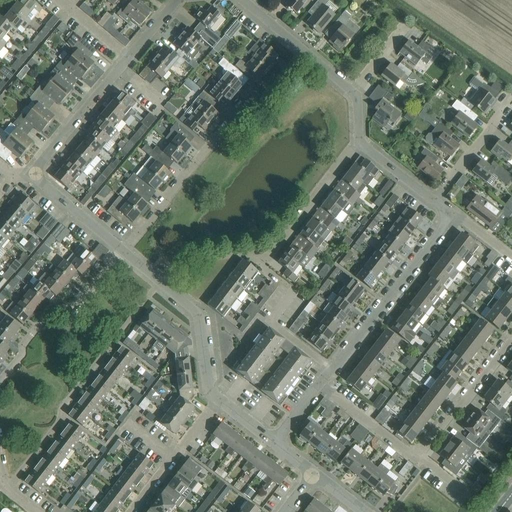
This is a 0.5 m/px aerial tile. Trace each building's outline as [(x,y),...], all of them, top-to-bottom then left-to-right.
[(42,8),(31,0),(19,0),(17,3),(30,14),(34,9),(38,13),(42,8)] [(130,20),(144,5),(138,0),(137,1),(135,0),(132,0),(130,3),(128,2),(126,2),(116,14),(127,23),(130,20)] [(310,0),(312,1),(313,0),(289,0),(285,5),(296,14),(301,8),(303,9),(309,0),(310,0)] [(334,15),(324,7),(329,1),(327,0),(318,0),(312,8),(316,12),(307,23),(314,29),(313,30),(316,33),(317,32),(319,33),(325,26),(334,15)] [(27,18),(30,14),(17,3),(10,11),(27,26),(31,22),(27,18)] [(94,12),(83,3),(79,8),(89,17),(94,12)] [(139,27),(151,13),(152,12),(144,5),(130,20),(139,27)] [(227,11),(235,16),(239,11),(231,5),(227,11)] [(209,30),(222,15),(211,6),(206,12),(201,8),(193,17),(202,24),(198,28),(217,44),(221,39),(209,30)] [(27,26),(10,11),(3,19),(17,30),(20,26),(24,30),(27,26)] [(102,27),(110,18),(111,16),(106,13),(97,23),(102,27)] [(359,29),(352,23),(342,14),(331,27),(337,32),(329,42),(334,46),(333,46),(339,51),(353,35),(354,36),(359,29)] [(17,30),(3,19),(0,15),(0,31),(6,36),(9,31),(14,35),(17,31),(16,30),(17,30)] [(51,30),(59,20),(54,15),(45,26),(51,30)] [(107,32),(114,24),(115,22),(110,18),(102,27),(107,32)] [(217,44),(198,28),(194,33),(187,27),(185,30),(183,29),(179,34),(194,47),(201,39),(213,49),(217,44)] [(43,39),(48,34),(42,29),(38,34),(43,39)] [(228,30),(224,35),(229,39),(233,34),(228,30)] [(94,63),(79,51),(86,43),(75,33),(73,35),(70,39),(68,41),(74,53),(70,57),(89,72),(94,66),(92,65),(94,63)] [(130,42),(119,33),(115,38),(125,47),(130,42)] [(37,47),(43,39),(38,34),(34,39),(31,43),(33,44),(37,47)] [(187,56),(194,47),(179,34),(174,40),(176,41),(173,44),(181,51),(177,55),(184,61),(188,64),(192,60),(187,56)] [(268,57),(273,51),(260,40),(247,54),(252,58),(268,71),(275,63),(268,57)] [(427,64),(437,51),(424,42),(419,48),(409,40),(399,53),(416,66),(420,60),(427,64)] [(219,42),(213,49),(217,52),(218,53),(224,47),(219,42)] [(184,61),(177,55),(173,52),(169,56),(162,50),(159,53),(158,52),(153,57),(169,70),(176,62),(181,66),(184,61)] [(89,72),(70,57),(63,51),(58,57),(62,60),(56,66),(72,80),(76,76),(80,80),(81,78),(83,79),(89,72)] [(169,70),(153,57),(149,63),(150,64),(147,67),(147,66),(139,75),(144,80),(151,70),(162,79),(169,70)] [(268,71),(252,58),(247,65),(240,60),(235,66),(248,77),(252,72),(260,80),(268,71)] [(16,72),(23,64),(19,61),(17,59),(10,68),(16,72)] [(31,59),(27,64),(33,69),(38,64),(31,59)] [(231,65),(223,59),(218,65),(223,69),(225,71),(231,65)] [(405,75),(390,64),(381,76),(395,86),(399,80),(404,84),(407,85),(409,86),(411,87),(412,86),(417,86),(419,85),(423,84),(424,82),(409,71),(405,75)] [(243,85),(238,81),(243,75),(231,65),(225,71),(223,69),(222,71),(222,75),(224,77),(220,81),(236,94),(243,85)] [(72,88),(62,80),(66,75),(72,80),(56,66),(45,79),(49,83),(67,98),(73,91),(71,90),(72,88)] [(13,76),(9,73),(6,70),(1,75),(9,81),(13,76)] [(494,100),(499,94),(504,88),(495,82),(490,88),(480,81),(475,77),(473,77),(469,83),(470,85),(478,91),(466,107),(468,109),(472,104),(484,114),(492,103),(494,104),(496,101),(494,100)] [(185,83),(196,93),(200,89),(189,79),(185,83)] [(201,88),(205,84),(200,80),(196,84),(201,88)] [(236,94),(220,81),(213,89),(208,85),(205,90),(209,94),(218,102),(222,97),(229,102),(236,94)] [(67,98),(49,83),(45,87),(40,85),(34,92),(42,99),(46,94),(58,105),(60,103),(61,105),(67,98)] [(135,104),(135,103),(136,102),(132,99),(131,100),(121,91),(117,95),(115,93),(111,98),(113,100),(132,116),(135,112),(131,109),(135,104)] [(54,116),(38,103),(42,99),(34,92),(29,98),(34,106),(31,111),(49,126),(54,119),(53,118),(54,116)] [(214,102),(202,92),(191,105),(212,122),(219,114),(210,106),(214,102)] [(388,92),(384,96),(390,100),(393,96),(388,92)] [(132,116),(113,100),(111,98),(108,102),(110,104),(106,108),(121,121),(121,120),(124,123),(130,115),(131,117),(132,116)] [(392,127),(401,115),(382,99),(377,105),(374,109),(377,111),(372,118),(384,128),(387,124),(392,127)] [(477,126),(467,118),(470,113),(455,102),(451,107),(461,115),(453,125),(468,137),(477,126)] [(426,103),(422,108),(427,112),(431,107),(426,103)] [(212,122),(191,105),(179,120),(182,123),(183,122),(192,131),(197,125),(204,131),(212,122)] [(121,121),(106,108),(100,117),(97,114),(97,115),(99,117),(114,129),(121,121)] [(410,109),(404,115),(412,121),(417,115),(410,109)] [(422,109),(418,114),(422,118),(423,117),(426,112),(422,109)] [(49,126),(31,111),(27,115),(22,113),(16,120),(21,124),(25,120),(40,133),(41,131),(43,133),(49,126)] [(148,129),(156,119),(149,113),(141,123),(148,129)] [(114,129),(99,117),(97,115),(93,119),(96,121),(93,125),(110,139),(117,132),(114,129)] [(33,142),(17,129),(21,124),(16,120),(10,126),(13,131),(9,136),(28,151),(33,145),(31,143),(33,142)] [(186,141),(191,135),(184,129),(176,122),(171,128),(169,130),(170,133),(165,138),(184,155),(192,146),(186,141)] [(459,146),(449,138),(453,133),(440,122),(431,134),(428,134),(425,139),(425,140),(431,145),(433,145),(443,153),(444,151),(451,156),(459,146)] [(110,139),(93,125),(92,125),(95,128),(89,136),(103,148),(110,139)] [(103,148),(89,136),(85,133),(78,141),(82,144),(96,156),(103,148)] [(28,151),(9,136),(5,141),(0,139),(0,157),(1,159),(9,150),(19,158),(20,157),(22,158),(28,151)] [(184,155),(165,138),(165,139),(170,144),(163,152),(156,146),(152,150),(168,163),(171,159),(177,164),(184,155)] [(129,141),(124,146),(122,149),(127,153),(134,145),(129,141)] [(511,146),(510,146),(507,146),(501,141),(498,141),(490,152),(501,160),(502,158),(509,163),(511,158),(511,146)] [(82,144),(75,152),(72,150),(75,153),(89,165),(96,156),(82,144)] [(443,170),(434,164),(438,159),(425,149),(421,153),(426,158),(418,168),(435,181),(443,170)] [(89,165),(75,153),(72,150),(65,158),(68,161),(82,173),(89,165)] [(164,168),(168,163),(152,150),(148,155),(151,157),(143,166),(148,170),(162,182),(164,184),(172,175),(164,168)] [(346,170),(347,171),(348,172),(362,183),(367,187),(379,171),(361,157),(356,164),(352,161),(346,170)] [(82,173),(68,161),(65,158),(58,166),(61,168),(76,181),(82,173)] [(113,170),(120,162),(116,159),(112,164),(110,163),(108,166),(113,170)] [(511,178),(511,175),(501,167),(493,161),(489,166),(481,160),(472,172),(480,178),(486,183),(486,182),(491,186),(497,178),(507,185),(511,178)] [(76,181),(61,168),(58,166),(51,175),(68,190),(76,181)] [(106,179),(113,170),(108,166),(105,169),(101,174),(106,179)] [(162,182),(148,170),(140,179),(133,173),(128,179),(147,194),(151,190),(148,188),(149,187),(154,191),(162,182)] [(367,187),(362,183),(348,172),(347,171),(340,179),(342,180),(341,181),(350,188),(346,193),(356,200),(362,205),(364,202),(358,198),(367,187)] [(99,187),(106,179),(101,174),(94,182),(99,187)] [(462,175),(459,179),(465,184),(468,180),(462,175)] [(142,200),(147,194),(128,179),(123,184),(130,190),(122,199),(140,214),(148,205),(142,200)] [(93,195),(99,187),(94,182),(87,190),(93,195)] [(105,185),(102,189),(108,193),(111,189),(110,188),(105,185)] [(353,205),(356,200),(346,193),(343,197),(334,191),(331,189),(324,197),(347,215),(353,208),(353,205)] [(84,206),(93,195),(87,190),(86,191),(89,193),(80,203),(84,206)] [(36,206),(21,194),(17,198),(14,196),(10,200),(28,215),(36,206)] [(390,209),(399,198),(393,194),(385,205),(389,207),(390,209)] [(501,212),(486,200),(485,202),(477,195),(471,203),(473,205),(468,210),(477,217),(478,215),(485,220),(483,222),(490,227),(495,220),(503,226),(507,219),(511,213),(511,212),(505,207),(501,212)] [(140,214),(122,199),(119,196),(107,212),(121,224),(127,218),(132,223),(140,214)] [(342,222),(347,215),(324,197),(318,206),(321,208),(320,208),(329,215),(325,220),(335,228),(339,223),(342,222)] [(28,215),(10,200),(7,203),(11,206),(7,211),(21,223),(28,215)] [(422,219),(407,207),(400,216),(415,228),(422,219)] [(21,223),(7,211),(3,215),(0,212),(0,219),(14,231),(21,223)] [(325,241),(335,228),(325,220),(322,225),(313,218),(310,216),(303,225),(323,240),(325,241)] [(415,228),(400,216),(393,225),(408,236),(415,228)] [(49,232),(58,222),(52,217),(43,227),(46,229),(49,232)] [(363,220),(360,224),(364,227),(369,220),(365,217),(363,220)] [(14,231),(0,219),(0,233),(7,240),(14,231)] [(55,239),(65,228),(60,224),(50,235),(55,239)] [(317,249),(323,240),(303,225),(297,233),(299,235),(299,236),(308,242),(304,247),(314,255),(318,250),(317,249)] [(408,236),(393,225),(387,233),(389,235),(389,234),(402,244),(408,236)] [(402,244),(389,234),(389,235),(387,233),(389,235),(383,243),(398,254),(404,246),(402,244)] [(479,246),(475,243),(461,233),(454,241),(472,255),(479,246)] [(51,244),(55,239),(50,235),(46,240),(51,244)] [(39,243),(32,237),(27,242),(35,248),(39,243)] [(472,255),(454,241),(448,250),(462,261),(467,264),(473,256),(472,255)] [(35,248),(27,242),(23,248),(30,254),(35,248)] [(43,243),(40,248),(36,252),(41,256),(48,247),(43,243)] [(398,254),(383,243),(376,251),(391,263),(398,254)] [(109,251),(100,244),(95,249),(104,257),(109,251)] [(304,269),(314,255),(304,247),(301,252),(292,245),(291,246),(289,245),(283,253),(299,265),(304,269)] [(100,261),(104,257),(95,249),(91,254),(80,246),(73,254),(77,258),(89,268),(91,269),(93,270),(95,268),(95,266),(99,261),(99,262),(100,261)] [(462,261),(448,250),(441,258),(455,269),(462,261)] [(391,263),(376,251),(370,260),(384,271),(387,274),(392,267),(391,266),(393,264),(391,263)] [(488,268),(498,256),(491,251),(486,257),(488,259),(484,264),(488,268)] [(21,265),(28,257),(23,252),(20,255),(20,259),(18,262),(15,260),(21,265)] [(37,261),(41,256),(36,252),(29,260),(34,264),(37,261)] [(292,274),(299,265),(283,253),(277,261),(279,262),(278,263),(287,270),(283,275),(293,282),(297,277),(292,274)] [(89,268),(77,258),(70,266),(76,271),(79,274),(82,276),(89,268)] [(455,269),(441,258),(434,267),(449,278),(453,281),(459,272),(455,269)] [(16,271),(21,265),(15,260),(8,269),(13,273),(16,270),(16,271)] [(258,272),(243,260),(242,261),(240,260),(237,264),(239,265),(235,269),(251,281),(258,272)] [(384,271),(370,260),(363,269),(378,280),(384,271)] [(64,261),(57,269),(69,280),(72,276),(75,278),(79,274),(76,271),(70,266),(64,261)] [(69,280),(57,269),(56,270),(51,265),(44,273),(50,278),(62,288),(69,280)] [(492,279),(499,270),(499,269),(497,271),(493,268),(494,266),(494,265),(485,278),(489,281),(491,278),(492,279)] [(449,278),(434,267),(428,276),(430,278),(431,278),(442,286),(443,286),(449,278)] [(23,277),(27,272),(23,268),(18,273),(23,277)] [(482,276),(486,271),(481,268),(477,273),(482,276)] [(6,282),(13,273),(8,269),(5,272),(7,274),(3,279),(6,282)] [(251,281),(235,269),(232,273),(231,272),(228,276),(229,277),(229,278),(244,290),(251,281)] [(378,280),(363,269),(356,278),(371,289),(378,280)] [(62,288),(50,278),(44,273),(38,281),(43,285),(55,296),(62,288)] [(478,281),(482,276),(477,273),(473,278),(478,281)] [(511,279),(508,277),(503,283),(505,284),(501,290),(499,288),(499,289),(504,293),(505,293),(511,298),(511,279)] [(244,290),(229,278),(225,282),(224,281),(221,285),(222,286),(222,287),(237,300),(244,290)] [(367,291),(359,285),(351,278),(344,287),(359,298),(365,290),(367,292),(367,291)] [(445,288),(443,286),(442,286),(431,278),(430,278),(424,287),(438,298),(445,288)] [(483,289),(489,281),(485,278),(478,286),(483,289)] [(16,284),(11,280),(8,284),(12,288),(16,284)] [(55,296),(43,285),(38,281),(34,286),(28,282),(26,285),(31,290),(43,300),(46,297),(50,300),(54,295),(55,296)] [(270,296),(278,287),(272,282),(268,287),(265,284),(261,289),(270,296)] [(43,300),(31,290),(26,285),(23,289),(28,293),(24,298),(36,308),(43,300)] [(468,293),(472,289),(468,285),(464,290),(468,293)] [(476,298),(483,289),(478,286),(472,294),(476,298)] [(237,300),(222,287),(221,288),(219,287),(216,291),(218,292),(215,296),(230,309),(237,300)] [(359,298),(344,287),(338,295),(353,307),(359,298)] [(443,301),(438,298),(424,287),(417,295),(431,306),(436,310),(443,301)] [(5,297),(9,292),(4,288),(1,293),(5,297)] [(263,305),(270,296),(261,289),(258,294),(263,298),(260,303),(263,305)] [(465,298),(468,293),(464,290),(460,295),(465,298)] [(511,311),(511,298),(505,293),(504,293),(498,301),(511,312),(511,311)] [(473,303),(476,298),(472,294),(468,299),(473,303)] [(353,307),(338,295),(331,304),(333,306),(334,306),(345,315),(346,315),(353,307)] [(417,295),(411,303),(411,304),(425,315),(431,306),(417,295)] [(230,309),(215,296),(211,300),(210,299),(207,303),(209,304),(207,306),(223,318),(230,309)] [(36,308),(24,298),(17,306),(29,317),(29,316),(31,317),(33,319),(35,316),(35,314),(33,313),(36,308)] [(411,304),(411,303),(408,301),(401,310),(404,312),(419,323),(425,315),(411,304)] [(511,312),(498,301),(491,310),(505,321),(511,312)] [(29,317),(17,306),(12,302),(5,310),(22,325),(29,317)] [(256,314),(263,305),(260,303),(257,306),(251,302),(247,307),(256,314)] [(315,306),(313,305),(314,304),(310,302),(303,311),(308,314),(315,306)] [(455,311),(459,306),(454,302),(451,307),(455,311)] [(346,316),(346,315),(345,315),(334,306),(333,306),(331,304),(334,307),(327,315),(342,326),(349,318),(346,316)] [(250,323),(256,314),(247,307),(243,312),(249,317),(246,320),(250,323)] [(451,316),(455,311),(451,307),(447,312),(451,316)] [(148,334),(162,316),(153,309),(145,320),(142,318),(133,330),(139,335),(143,330),(148,334)] [(460,318),(464,313),(460,310),(456,314),(460,318)] [(505,321),(491,310),(484,319),(498,330),(505,321)] [(309,320),(306,318),(308,314),(303,311),(297,319),(303,324),(305,325),(309,320)] [(412,332),(419,323),(404,312),(398,320),(397,321),(412,332)] [(457,323),(460,318),(456,314),(452,319),(457,323)] [(342,326),(327,315),(320,324),(335,335),(342,326)] [(16,333),(20,327),(6,316),(0,323),(0,326),(16,339),(18,337),(18,334),(16,333)] [(157,340),(171,323),(162,316),(148,334),(157,340)] [(250,323),(246,320),(241,316),(236,321),(242,326),(239,330),(242,333),(250,323)] [(416,335),(412,332),(397,321),(398,320),(395,318),(388,327),(409,344),(416,335)] [(295,334),(303,324),(297,319),(289,329),(295,334)] [(442,328),(446,323),(441,319),(438,324),(442,328)] [(487,338),(494,330),(480,319),(473,328),(487,338)] [(165,347),(179,329),(171,323),(157,340),(165,347)] [(335,335),(320,324),(314,332),(329,343),(335,335)] [(438,333),(442,328),(438,324),(434,329),(438,333)] [(16,339),(0,326),(0,341),(5,345),(8,348),(9,348),(6,345),(10,340),(12,342),(14,342),(16,339)] [(254,341),(232,369),(235,371),(251,384),(251,383),(261,391),(277,404),(277,403),(278,403),(309,362),(310,361),(269,328),(268,329),(265,326),(254,341)] [(447,335),(451,330),(447,326),(443,331),(447,335)] [(487,338),(473,328),(467,336),(480,347),(487,338)] [(188,336),(179,329),(165,347),(174,354),(183,343),(188,336)] [(400,340),(386,330),(379,338),(393,349),(400,340)] [(444,340),(447,335),(443,331),(439,336),(444,340)] [(329,343),(314,332),(307,341),(322,352),(329,343)] [(429,345),(433,340),(428,336),(424,341),(429,345)] [(480,347),(467,336),(460,345),(474,355),(480,347)] [(139,347),(127,338),(122,344),(134,353),(137,349),(139,347)] [(393,349),(379,338),(373,347),(387,358),(393,349)] [(8,348),(5,345),(0,341),(0,356),(4,360),(7,357),(7,355),(5,353),(9,348),(8,348)] [(190,373),(187,346),(183,343),(174,354),(177,375),(190,373)] [(434,352),(438,347),(433,344),(429,349),(434,352)] [(420,345),(416,349),(422,353),(425,349),(420,345)] [(474,355),(460,345),(454,353),(467,364),(474,355)] [(135,357),(129,353),(121,347),(117,352),(114,355),(128,366),(135,357)] [(387,358),(373,347),(366,355),(380,366),(387,358)] [(145,356),(141,353),(137,349),(134,353),(139,356),(142,359),(145,356)] [(430,357),(434,352),(429,349),(426,354),(430,357)] [(467,364),(454,353),(447,362),(461,372),(467,364)] [(128,366),(114,355),(112,358),(108,364),(122,374),(128,366)] [(380,366),(366,355),(360,364),(374,375),(380,366)] [(153,362),(148,358),(145,356),(142,359),(150,366),(153,362)] [(413,365),(417,359),(413,356),(409,361),(413,365)] [(409,370),(413,365),(409,361),(405,366),(409,370)] [(421,369),(425,364),(420,361),(416,366),(421,369)] [(461,372),(447,362),(440,371),(443,373),(454,381),(461,372)] [(122,374),(108,364),(104,369),(101,372),(115,383),(122,374)] [(374,375),(360,364),(353,372),(367,383),(374,375)] [(417,374),(421,369),(416,366),(412,371),(417,374)] [(115,383),(101,372),(98,375),(99,376),(95,381),(109,392),(115,383)] [(145,372),(141,377),(147,381),(151,376),(145,372)] [(367,383),(353,372),(346,381),(360,392),(367,383)] [(193,395),(190,373),(177,375),(179,397),(187,403),(193,395)] [(400,382),(404,377),(399,373),(395,378),(400,382)] [(457,383),(454,381),(443,373),(437,381),(450,392),(457,383)] [(396,387),(400,382),(395,378),(391,383),(396,387)] [(408,386),(412,381),(407,378),(403,383),(408,386)] [(158,380),(154,385),(151,389),(155,392),(156,393),(163,384),(158,380)] [(511,383),(510,381),(506,386),(497,380),(490,389),(506,401),(510,396),(511,396),(511,383)] [(109,392),(95,381),(91,386),(90,386),(88,389),(102,400),(109,392)] [(450,392),(437,381),(430,389),(444,400),(450,392)] [(404,391),(408,386),(403,383),(399,388),(404,391)] [(102,400),(88,389),(85,392),(86,393),(82,398),(95,409),(102,400)] [(444,400),(430,389),(423,398),(437,409),(444,400)] [(501,407),(506,401),(490,389),(483,399),(491,405),(488,410),(503,421),(507,417),(503,414),(506,411),(501,407)] [(142,396),(138,394),(138,393),(134,390),(130,395),(134,398),(138,401),(142,396)] [(387,399),(391,394),(386,390),(382,395),(387,399)] [(378,410),(387,399),(382,395),(380,394),(371,406),(378,410)] [(394,403),(398,398),(394,395),(390,400),(394,403)] [(194,408),(187,403),(179,397),(176,401),(172,398),(168,403),(173,406),(187,417),(187,416),(189,417),(193,413),(191,411),(194,408)] [(327,418),(336,406),(324,397),(319,404),(326,409),(322,415),(327,418)] [(95,409),(82,398),(78,403),(77,403),(75,406),(89,417),(95,409)] [(144,411),(150,403),(151,402),(145,398),(138,407),(144,411)] [(437,409),(423,398),(417,406),(431,417),(437,409)] [(391,408),(394,403),(390,400),(386,405),(391,408)] [(89,417),(75,406),(72,409),(72,410),(68,415),(82,426),(89,417)] [(187,417),(173,406),(169,410),(165,407),(162,411),(166,414),(180,425),(182,426),(186,421),(184,420),(187,417)] [(431,417),(417,406),(410,415),(424,426),(431,417)] [(490,434),(501,420),(503,422),(503,421),(488,410),(490,412),(486,417),(475,408),(468,417),(488,432),(490,434)] [(341,418),(345,413),(340,409),(336,414),(341,418)] [(383,424),(391,414),(383,409),(374,420),(375,420),(376,419),(383,424)] [(180,425),(166,414),(162,411),(156,420),(173,434),(174,433),(176,435),(180,430),(178,428),(180,425)] [(147,413),(140,424),(145,428),(153,417),(147,413)] [(346,421),(349,417),(345,413),(341,418),(346,421)] [(424,426),(410,415),(403,424),(417,435),(419,432),(424,426)] [(319,426),(308,417),(299,429),(303,431),(299,436),(300,437),(299,439),(305,443),(306,442),(308,443),(319,429),(318,428),(319,426)] [(490,434),(488,432),(468,417),(461,426),(472,435),(468,440),(478,447),(478,448),(490,434)] [(85,432),(79,427),(71,421),(68,425),(64,430),(78,441),(85,432)] [(222,442),(231,430),(221,423),(212,434),(213,434),(209,439),(212,442),(215,438),(222,442)] [(354,440),(364,428),(359,424),(350,436),(354,440)] [(417,435),(403,424),(396,433),(410,444),(417,435)] [(360,444),(369,432),(364,428),(354,440),(360,444)] [(316,449),(327,435),(319,429),(308,443),(316,449)] [(78,441),(64,430),(60,435),(57,438),(71,449),(78,441)] [(227,455),(241,437),(231,430),(222,442),(227,447),(223,452),(227,455)] [(325,456),(336,442),(327,435),(316,449),(325,456)] [(241,457),(250,445),(241,437),(227,455),(230,457),(234,452),(241,457)] [(470,457),(478,447),(468,440),(465,438),(461,444),(453,437),(446,446),(462,458),(466,453),(470,457)] [(71,449),(57,438),(55,442),(51,447),(65,458),(71,449)] [(379,447),(383,443),(378,439),(375,444),(379,447)] [(334,463),(344,449),(336,442),(325,456),(334,463)] [(385,451),(388,447),(383,443),(379,447),(385,451)] [(246,469),(260,452),(250,445),(241,457),(246,461),(242,466),(246,469)] [(112,455),(116,449),(113,446),(108,452),(112,455)] [(457,464),(462,458),(446,446),(439,455),(447,462),(443,467),(455,476),(461,468),(457,464)] [(65,458),(51,447),(47,453),(47,452),(44,456),(58,467),(65,458)] [(349,470),(360,456),(351,449),(340,463),(349,470)] [(260,472),(269,459),(260,452),(246,469),(249,472),(253,467),(260,472)] [(397,461),(400,456),(395,452),(392,457),(397,461)] [(154,464),(139,453),(133,462),(147,473),(150,470),(149,470),(154,464)] [(58,467),(44,456),(41,459),(42,459),(38,464),(52,475),(58,467)] [(203,456),(199,461),(204,465),(208,460),(203,456)] [(357,476),(368,462),(360,456),(349,470),(357,476)] [(195,476),(201,469),(188,459),(184,464),(181,466),(179,468),(193,479),(197,483),(199,479),(195,476)] [(265,484),(279,467),(269,459),(260,472),(265,476),(262,481),(265,484)] [(208,460),(204,465),(209,468),(213,464),(208,460)] [(147,473),(133,462),(126,470),(140,481),(144,476),(145,476),(147,473)] [(377,469),(368,462),(357,476),(366,483),(377,469)] [(403,477),(412,465),(407,462),(398,473),(403,477)] [(52,475),(38,464),(34,470),(33,469),(31,473),(45,484),(52,475)] [(374,489),(389,471),(380,465),(377,469),(366,483),(374,489)] [(279,486),(287,476),(288,474),(279,467),(265,484),(263,487),(266,489),(273,481),(279,486)] [(197,483),(193,479),(179,468),(177,471),(177,474),(173,478),(186,488),(190,491),(197,483)] [(140,481),(126,470),(120,479),(134,490),(136,487),(140,481)] [(393,484),(394,482),(386,476),(389,472),(389,471),(374,489),(383,496),(386,493),(394,496),(397,487),(393,484)] [(45,484),(31,473),(28,476),(29,476),(24,482),(38,492),(45,484)] [(190,491),(186,488),(173,478),(171,481),(167,483),(165,485),(180,497),(184,500),(190,491)] [(134,490),(120,479),(113,488),(127,498),(131,493),(134,490)] [(210,493),(215,497),(225,484),(220,480),(210,493)] [(476,482),(471,488),(478,493),(482,487),(476,482)] [(184,500),(180,497),(165,485),(164,490),(163,491),(160,495),(175,506),(177,508),(184,500)] [(247,487),(242,494),(249,499),(254,493),(247,487)] [(127,498),(113,488),(106,496),(121,507),(123,504),(127,498)] [(208,506),(215,497),(210,493),(204,502),(208,506)] [(80,496),(77,501),(83,506),(87,500),(81,495),(80,496)] [(170,511),(175,506),(160,495),(155,502),(167,511),(170,511)] [(121,507),(106,496),(100,505),(109,511),(116,511),(118,510),(118,511),(121,507)] [(70,509),(76,501),(77,501),(73,498),(66,507),(70,509)] [(318,511),(323,506),(314,499),(305,510),(305,511),(303,511),(318,511)] [(260,511),(261,511),(253,506),(247,501),(240,511),(241,511),(260,511)] [(167,511),(155,502),(149,509),(153,511),(167,511)] [(199,511),(203,511),(208,506),(204,502),(197,510),(199,511)]
